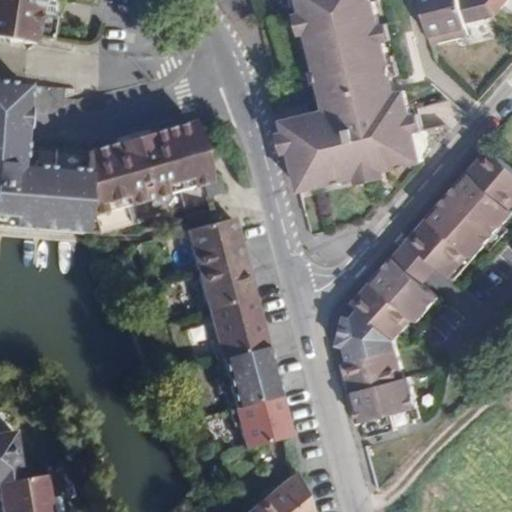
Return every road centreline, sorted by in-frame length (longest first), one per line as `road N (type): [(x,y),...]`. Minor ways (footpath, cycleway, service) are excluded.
road 1 (residential): [(301,308),(342,285),(511,86)]
road 2 (residential): [(239,80),(95,119),(0,114)]
road 3 (residential): [(239,80),(301,308)]
road 4 (residential): [(359,511),(301,308)]
road 5 (track): [(362,511),(511,368)]
